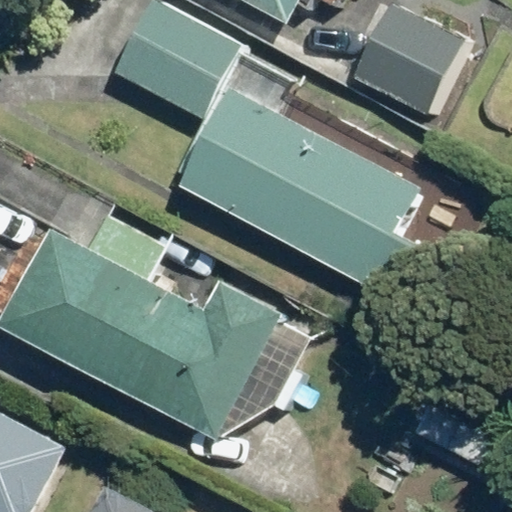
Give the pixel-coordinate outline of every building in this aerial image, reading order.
[(265,0),(308,23),(319,0),(265,0)] [(266,52),(173,1),(133,74),(226,125),(266,52)] [(478,40),(408,6),(370,83),(440,117),(478,40)] [(483,221),(258,89),(203,183),(428,315),(483,221)] [(79,229),(25,323),(233,441),(292,413),(337,335),(243,280),(224,313),(168,280),(186,248),(120,210),(101,242),(79,229)] [(49,511),(85,447),(0,400),(0,511),(49,511)] [(175,511),(130,487),(116,511),(175,511)] [(462,511),(419,487),(404,511),(462,511)]
